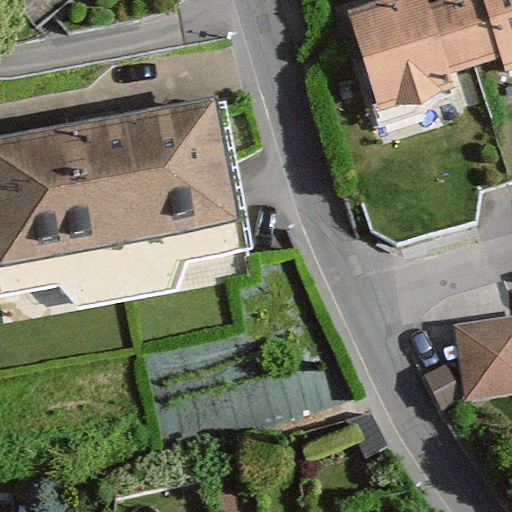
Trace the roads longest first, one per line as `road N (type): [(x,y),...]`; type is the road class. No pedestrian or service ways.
road 1 (residential): [(262,19),(359,301),(419,428),(477,511)]
road 2 (residential): [(262,19),(0,67)]
